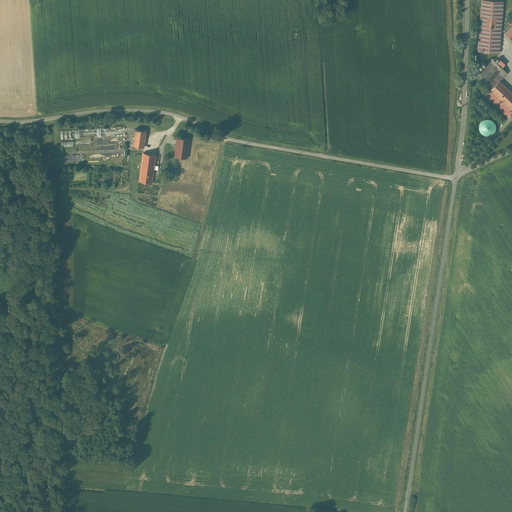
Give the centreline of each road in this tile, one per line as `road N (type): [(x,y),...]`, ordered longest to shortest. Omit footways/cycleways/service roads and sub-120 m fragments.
road 1 (unclassified): [(454,178),(225,139),(163,114),(0,121)]
road 2 (unclassified): [(405,511),(454,178)]
road 3 (unclassified): [(454,178),(466,0)]
